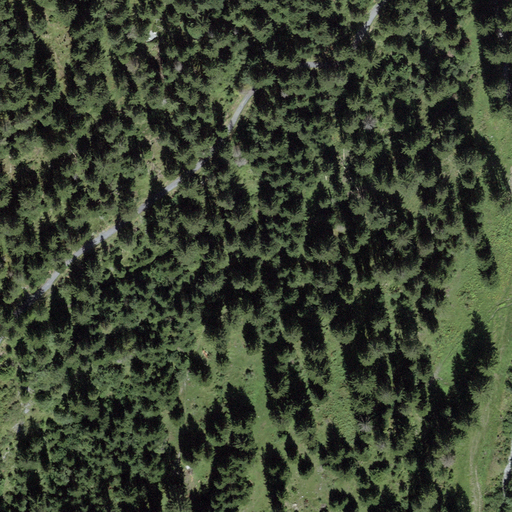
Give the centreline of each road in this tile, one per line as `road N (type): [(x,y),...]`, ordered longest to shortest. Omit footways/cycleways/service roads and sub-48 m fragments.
road 1 (track): [(381,0),(360,34),(329,46),(258,36),(225,86),(198,166),(181,186),(93,241),(19,308),(0,341)]
road 2 (track): [(174,511),(173,432),(241,208),(238,175),(212,120)]
